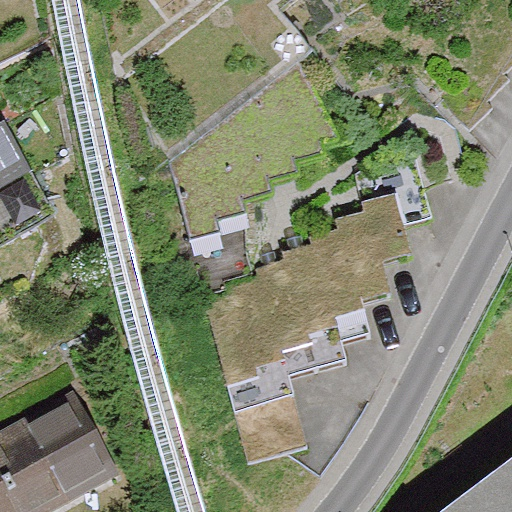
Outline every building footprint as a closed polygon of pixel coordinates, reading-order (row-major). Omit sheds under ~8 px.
[(177,163),(191,238),(223,230),(219,214),(252,206),(249,194),(280,186),(278,180),(308,172),(306,163),(332,156),(319,106),(306,109),(296,71),(177,163)] [(0,118),(0,258),(59,227),(0,118)] [(242,299),(216,306),(250,437),(312,422),(303,386),(373,368),(365,341),(388,335),(382,311),(402,306),(397,284),(426,276),(408,206),(378,214),(380,221),(355,227),(356,231),(333,237),(336,246),(316,251),(316,254),(286,262),(287,269),(262,276),(264,282),(239,288),(242,299)] [(42,422),(0,445),(0,511),(89,511),(92,511),(42,422)] [(511,511),(511,469),(455,511),(511,511)]
